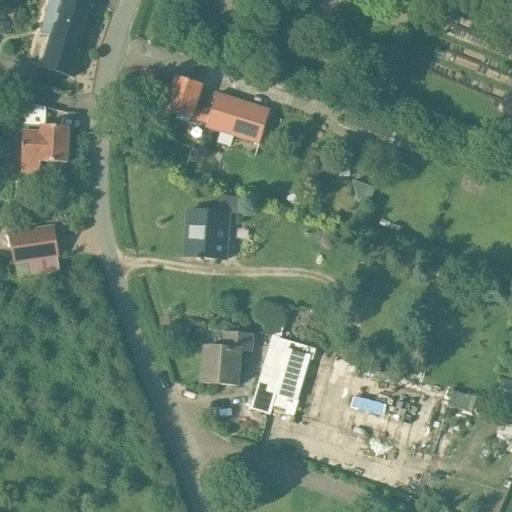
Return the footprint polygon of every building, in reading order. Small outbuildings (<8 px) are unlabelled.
[(96,0),(50,0),(45,19),(46,23),(44,33),(45,35),(51,37),(42,69),(73,78),(96,0)] [(203,86),(176,78),(165,113),(192,121),(192,120),(207,125),(206,129),(259,146),(270,111),(217,94),(211,109),(197,105),(203,86)] [(422,132),(350,106),(342,128),(412,153),(413,152),(425,157),(431,140),(421,136),(422,132)] [(69,129),(25,126),(23,173),(40,174),(41,163),(67,165),(67,160),(71,158),(72,150),(68,148),(69,129)] [(375,190),(353,184),(357,200),(356,203),(370,207),(375,190)] [(297,193),(286,200),(293,211),(304,204),(297,193)] [(215,214),(229,215),(239,216),(240,198),(216,196),(215,214)] [(188,212),(186,231),(191,231),(189,259),(197,259),(197,261),(201,262),(201,259),(226,261),(229,215),(188,212)] [(40,233),(40,230),(9,235),(14,264),(59,257),(55,231),(40,233)] [(441,267),(430,263),(426,273),(437,277),(441,267)] [(253,337),(224,335),(223,350),(205,349),(202,384),(238,387),(240,352),(251,353),(253,337)] [(288,344),(276,341),(269,362),(265,361),(250,410),(268,415),(273,395),(288,344)] [(273,395),(295,402),(310,351),(288,344),(273,395)] [(415,363),(411,375),(423,378),(426,366),(415,363)] [(497,400),(511,404),(511,381),(503,379),(497,400)] [(356,393),(347,426),(381,435),(390,403),(356,393)]
